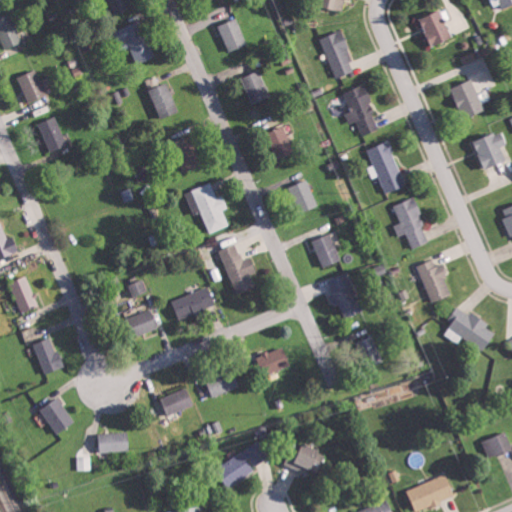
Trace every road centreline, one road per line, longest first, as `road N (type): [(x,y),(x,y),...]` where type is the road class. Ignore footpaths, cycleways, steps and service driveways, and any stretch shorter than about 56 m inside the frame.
road 1 (residential): [(164,0),(330,379)]
road 2 (residential): [(0,135),(108,388)]
road 3 (residential): [(511,289),(489,276),(396,67)]
road 4 (residential): [(299,305),(108,388)]
